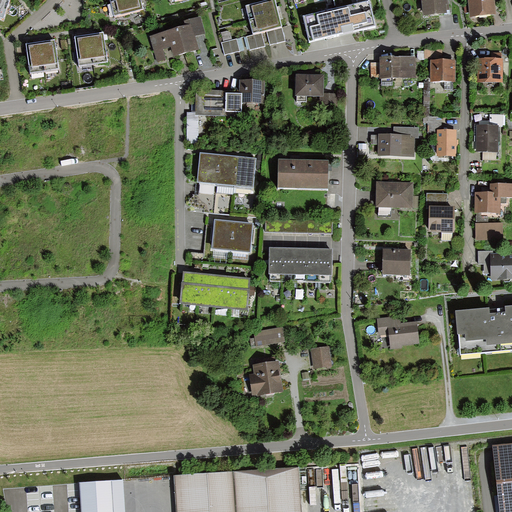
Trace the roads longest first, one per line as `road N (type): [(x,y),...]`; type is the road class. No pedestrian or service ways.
road 1 (residential): [(366,439),(346,314),(352,50)]
road 2 (residential): [(366,439),(0,468)]
road 3 (residential): [(0,180),(101,167),(117,181),(114,263),(105,279),(0,286)]
road 4 (residential): [(180,81),(180,264)]
road 5 (residential): [(0,104),(180,81)]
road 6 (residential): [(180,81),(352,50)]
road 7 (residential): [(466,34),(463,197)]
road 8 (residential): [(511,423),(366,439)]
